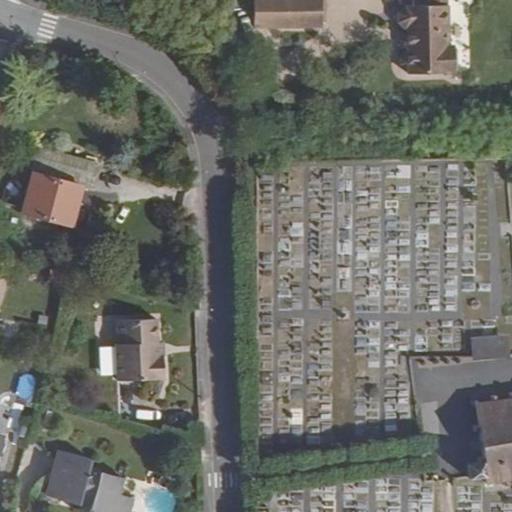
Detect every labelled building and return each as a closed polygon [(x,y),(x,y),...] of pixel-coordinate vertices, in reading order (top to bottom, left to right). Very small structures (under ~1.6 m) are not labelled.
[(253,0),(254,23),(323,24),(322,0),(253,0)] [(437,9),(436,0),(406,0),(407,10),(437,9)] [(442,49),(443,9),(407,10),(399,10),(392,16),(392,26),(402,35),(409,35),(408,48),(404,47),(404,52),(398,58),(398,67),(405,74),(405,77),(444,78),(450,73),(450,55),(442,49)] [(81,166),(23,154),(7,220),(57,232),(67,192),(74,193),(81,166)] [(150,320),(113,322),(113,344),(111,344),(112,383),(112,385),(159,383),(158,360),(151,360),(150,343),(150,320)] [(511,336),(488,337),(489,359),(511,357),(511,336)] [(511,399),(504,400),(503,396),(496,398),(497,401),(487,404),(481,401),(478,405),(482,409),(485,430),(481,430),(481,435),(486,435),(491,464),(485,464),(486,470),(473,472),(475,486),(503,483),(511,481),(511,399)] [(486,435),(481,435),(485,464),(491,464),(486,435)] [(56,451),(45,496),(79,504),(79,502),(90,504),(87,511),(128,511),(132,495),(115,491),(119,476),(87,469),(89,458),(56,451)]
